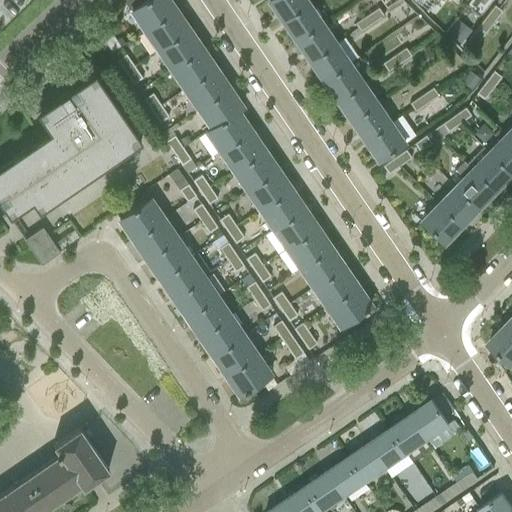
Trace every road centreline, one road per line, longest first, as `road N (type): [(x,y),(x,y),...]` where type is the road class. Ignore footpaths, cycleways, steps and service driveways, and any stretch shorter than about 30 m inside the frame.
road 1 (residential): [(446,337),(212,0)]
road 2 (residential): [(249,471),(110,265),(84,260),(30,300)]
road 3 (residential): [(213,495),(30,300)]
road 4 (residential): [(249,471),(446,337)]
